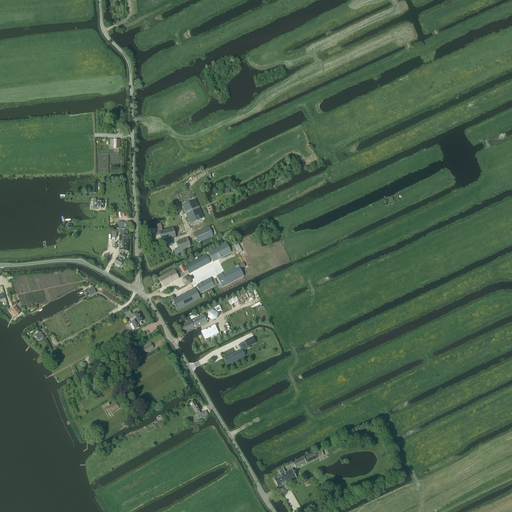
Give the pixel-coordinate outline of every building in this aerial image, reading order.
[(192,189),(173,197),(175,203),(179,202),(190,226),(205,219),(192,189)] [(154,230),(148,232),(151,244),(176,238),(174,228),(162,231),(160,224),(157,225),(158,230),(155,230),(154,230)] [(209,227),(194,234),(198,243),(213,236),(209,227)] [(128,236),(128,232),(120,231),(120,236),(119,236),(119,251),(121,251),(117,258),(114,264),(120,267),(123,262),(124,260),(126,257),(122,255),(124,251),(128,251),(128,236)] [(175,257),(182,254),(181,253),(186,251),(185,249),(190,247),(187,238),(176,242),(179,248),(173,250),(175,257)] [(213,262),(231,253),(226,243),(208,252),(213,262)] [(188,270),(189,273),(190,274),(210,264),(206,256),(186,266),(183,268),(183,266),(179,267),(182,273),(186,272),(185,271),(188,270)] [(238,265),(216,277),(221,285),(219,287),(220,289),(244,277),(240,269),(245,267),(243,263),(238,265)] [(174,270),(158,279),(162,287),(178,278),(174,270)] [(186,286),(190,284),(191,279),(186,276),(182,279),(182,283),(186,286)] [(201,294),(214,286),(210,279),(197,286),(201,294)] [(178,310),(200,298),(195,287),(173,299),(178,310)] [(229,307),(248,299),(245,292),(226,301),(229,307)] [(229,307),(226,301),(226,300),(203,311),(208,321),(220,315),(218,313),(229,307)] [(234,337),(259,326),(249,305),(225,317),(234,337)] [(16,316),(20,313),(15,307),(11,310),(16,316)] [(129,325),(133,331),(135,329),(135,330),(139,328),(138,327),(142,325),(140,322),(142,321),(138,314),(134,316),(135,318),(130,320),(132,323),(131,323),(129,325)] [(207,323),(202,315),(195,318),(193,315),(188,318),(188,317),(185,319),(186,322),(180,326),(184,334),(207,323)] [(201,332),(205,340),(219,334),(215,325),(214,325),(201,332)] [(253,337),(244,341),(247,347),(255,343),(253,337)] [(145,353),(154,348),(151,344),(142,348),(145,353)] [(224,358),(227,365),(245,357),(242,350),(224,358)] [(119,408),(116,402),(110,405),(109,403),(107,404),(108,407),(105,408),(108,414),(119,408)] [(191,407),(188,409),(191,413),(194,412),(195,414),(199,419),(204,416),(202,413),(200,414),(198,412),(200,411),(194,402),(189,404),(191,407)] [(308,463),(324,455),(321,449),(314,452),(315,453),(305,458),(308,463)] [(293,464),(295,468),(306,463),(305,462),(303,458),(293,464)] [(284,474),(282,469),(278,471),(281,476),(274,479),(278,488),(296,479),(292,470),(284,474)]
